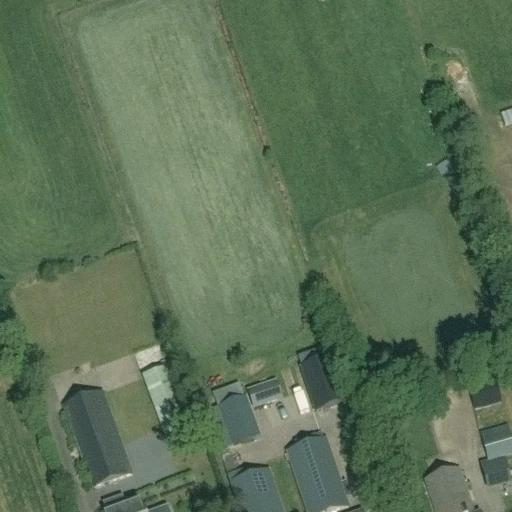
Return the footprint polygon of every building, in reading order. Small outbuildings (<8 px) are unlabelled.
[(500,124),(511,120),(511,105),(496,110),(500,124)] [(469,168),(477,165),(469,141),(461,143),(469,168)] [(93,300),(128,308),(136,273),(100,266),(93,300)] [(127,336),(155,326),(147,303),(119,312),(127,336)] [(330,359),(300,370),(315,415),(346,405),(330,359)] [(173,366),(143,377),(170,453),(201,442),(193,420),(173,366)] [(126,445),(140,440),(117,378),(103,383),(126,445)] [(471,392),(477,412),(502,405),(494,386),(471,392)] [(132,476),(102,395),(64,409),(94,491),(132,476)] [(260,403),(267,424),(288,417),(281,395),(260,403)] [(206,415),(219,451),(260,439),(245,401),(206,415)] [(486,463),(480,465),(487,491),(511,484),(504,460),(511,458),(511,443),(508,428),(481,436),(486,463)] [(324,441),(287,454),(307,511),(340,511),(348,510),(324,441)] [(472,511),(460,472),(426,483),(435,511),(472,511)] [(281,511),(268,473),(231,485),(239,511),(281,511)] [(142,511),(139,503),(126,508),(123,499),(105,506),(106,511),(142,511)]
